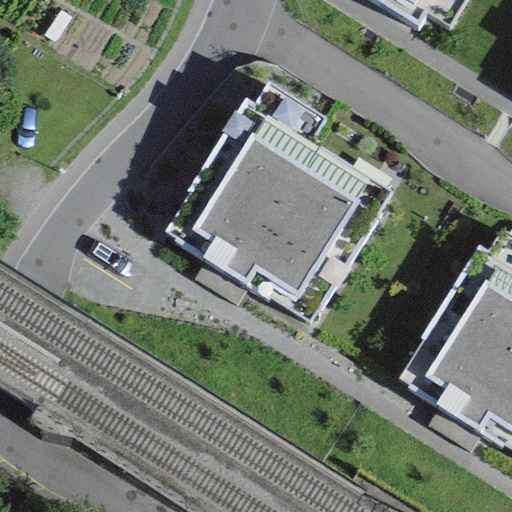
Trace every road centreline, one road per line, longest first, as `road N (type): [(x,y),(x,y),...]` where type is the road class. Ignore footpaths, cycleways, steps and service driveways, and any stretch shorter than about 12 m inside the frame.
road 1 (residential): [(0,355),(49,250),(82,202),(190,86),(239,0)]
road 2 (residential): [(137,511),(26,454),(0,423)]
